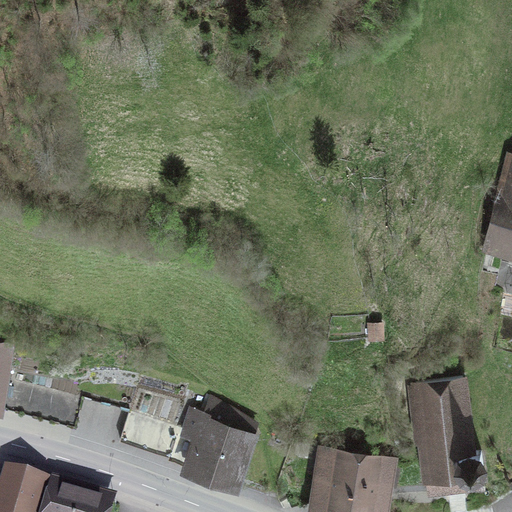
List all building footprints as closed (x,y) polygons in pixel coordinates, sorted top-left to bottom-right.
[(511,178),(493,252),(503,254),(505,246),(511,247),(511,178)] [(3,375),(0,392),(0,405),(75,426),(83,396),(3,375)] [(415,381),(428,492),(484,486),(482,475),(484,475),(481,450),(471,451),(462,375),(415,381)] [(183,432),(194,435),(193,440),(181,436),(181,427),(131,410),(121,440),(171,456),(170,460),(232,481),(252,420),(210,395),(204,410),(192,406),(183,432)] [(385,511),(393,464),(321,452),(311,511),(385,511)] [(0,511),(31,511),(40,484),(11,475),(0,511)] [(103,511),(106,503),(40,484),(31,511),(103,511)]
